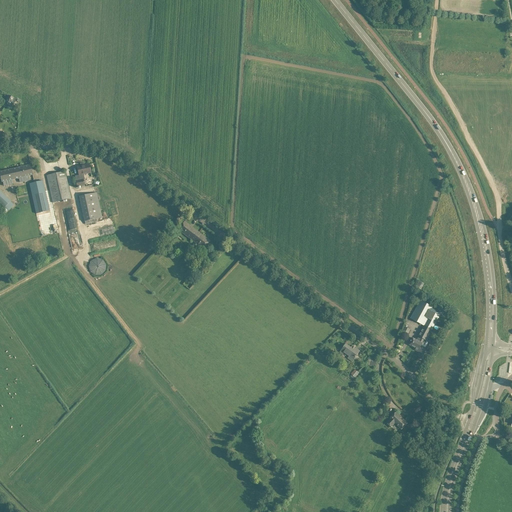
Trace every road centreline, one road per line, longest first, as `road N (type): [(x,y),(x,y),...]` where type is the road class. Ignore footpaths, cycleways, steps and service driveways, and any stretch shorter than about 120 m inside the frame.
road 1 (unclassified): [(469,419),(441,407),(386,354),(115,153),(86,144),(0,144)]
road 2 (secondary): [(489,346),(487,258),(459,165),(335,0)]
road 3 (unclassified): [(511,288),(499,199),(432,73),(436,0)]
